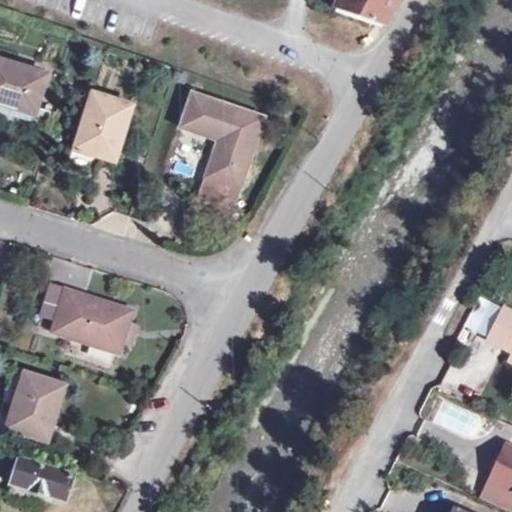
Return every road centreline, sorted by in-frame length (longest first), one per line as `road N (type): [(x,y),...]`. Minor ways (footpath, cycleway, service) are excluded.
road 1 (unclassified): [(136,511),(373,77)]
road 2 (residential): [(342,511),(511,201)]
road 3 (residential): [(373,77),(151,0)]
